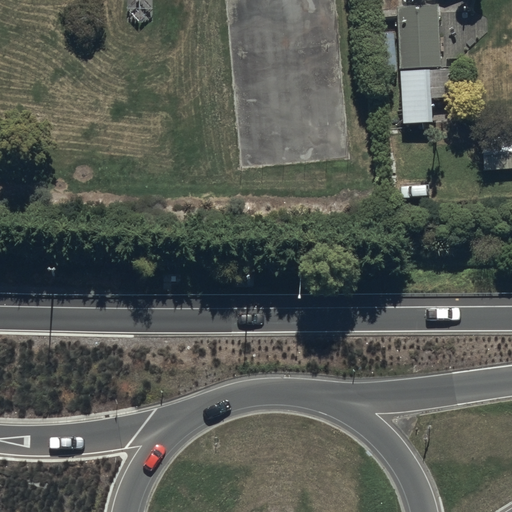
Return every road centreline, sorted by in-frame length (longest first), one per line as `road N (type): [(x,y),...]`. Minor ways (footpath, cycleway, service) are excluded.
road 1 (trunk): [(0,316),(511,317)]
road 2 (trunk): [(337,404),(511,380)]
road 3 (trunk): [(173,428),(234,396),(304,393),(337,404)]
road 4 (trunk): [(0,437),(173,428)]
road 5 (trunk): [(337,404),(390,444),(423,511)]
